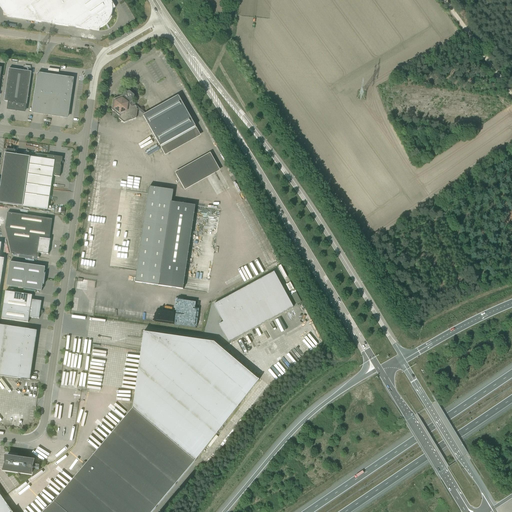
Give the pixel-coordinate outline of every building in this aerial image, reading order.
[(81,29),(89,30),(99,31),(99,28),(101,27),(102,26),(103,26),(104,25),(105,24),(106,23),(107,22),(108,21),(109,20),(109,19),(110,18),(111,17),(111,15),(112,13),(112,11),(112,9),(115,8),(110,0),(2,0),(7,7),(33,10),(32,20),(81,28),(81,29)] [(17,110),(25,111),(26,104),(27,105),(31,72),(9,69),(5,96),(4,101),(9,102),(8,109),(15,110),(15,109),(18,109),(17,110)] [(32,112),(67,118),(73,79),(62,77),(37,74),(32,112)] [(113,99),(111,109),(119,116),(119,118),(124,122),(136,118),(137,109),(144,115),(143,116),(160,146),(195,127),(178,96),(146,114),(135,105),(135,103),(133,101),(134,95),(129,91),(123,93),(123,96),(113,99)] [(158,100),(143,106),(145,111),(159,105),(158,100)] [(5,153),(0,190),(0,202),(23,206),(43,209),(47,210),(52,176),(60,177),(62,157),(57,156),(48,155),(35,153),(35,158),(30,157),(15,155),(16,150),(6,149),(5,153)] [(210,153),(174,171),(183,189),(219,171),(210,153)] [(171,202),(173,190),(149,187),(135,282),(159,286),(183,289),(195,206),(171,202)] [(5,228),(11,254),(37,258),(37,253),(48,254),(50,239),(49,239),(52,219),(7,213),(5,228)] [(273,251),(268,254),(273,262),(277,260),(273,251)] [(44,284),(45,274),(44,274),(45,267),(10,262),(6,286),(42,291),(43,284),(44,284)] [(219,325),(228,342),(293,307),(274,272),(214,305),(223,322),(219,325)] [(1,319),(28,323),(29,317),(39,319),(41,301),(31,300),(32,295),(5,292),(1,319)] [(140,315),(139,322),(153,324),(153,319),(152,319),(153,315),(158,316),(158,311),(142,309),(141,315),(140,315)] [(0,325),(0,375),(30,380),(37,331),(0,325)] [(12,511),(0,494),(0,511),(152,511),(195,461),(258,380),(214,342),(144,332),(133,408),(54,502),(42,511),(12,511)] [(4,470),(31,474),(33,461),(6,457),(4,470)]
